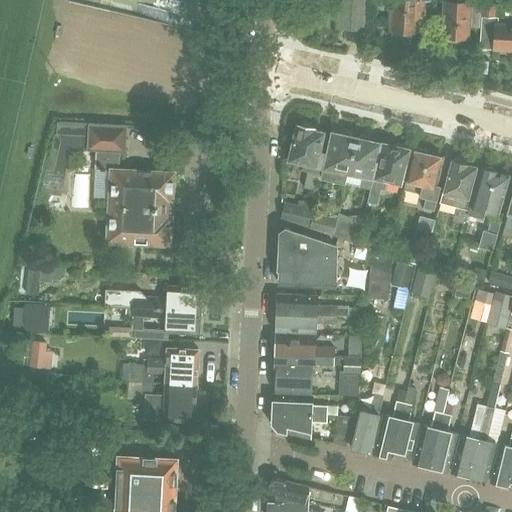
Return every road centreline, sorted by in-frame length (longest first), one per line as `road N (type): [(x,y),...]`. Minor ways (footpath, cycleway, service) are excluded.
road 1 (residential): [(244,448),(264,69)]
road 2 (residential): [(511,124),(264,69)]
road 3 (residential): [(465,493),(341,461),(244,448)]
